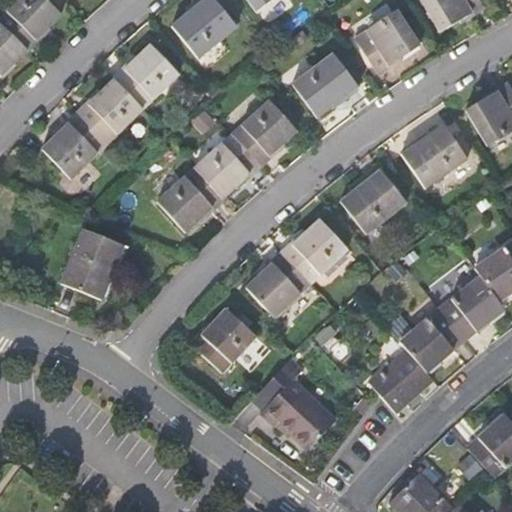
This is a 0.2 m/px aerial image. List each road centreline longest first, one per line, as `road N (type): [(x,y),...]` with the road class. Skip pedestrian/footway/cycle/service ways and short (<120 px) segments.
road 1 (residential): [(112,370),(247,234),(393,116),(511,40)]
road 2 (residential): [(112,370),(308,511)]
road 3 (residential): [(355,511),(427,417),(511,348)]
road 4 (residential): [(0,139),(139,0)]
road 5 (residential): [(0,319),(112,370)]
